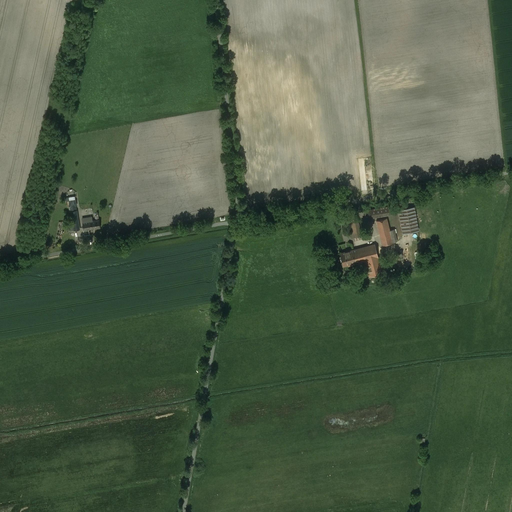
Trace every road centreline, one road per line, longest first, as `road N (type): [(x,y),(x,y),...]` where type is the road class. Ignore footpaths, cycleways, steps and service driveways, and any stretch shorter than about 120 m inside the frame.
road 1 (unclassified): [(183,511),(237,221)]
road 2 (unclassified): [(237,221),(511,172)]
road 3 (unclassified): [(0,264),(237,221)]
road 4 (unclassified): [(237,221),(215,0)]
